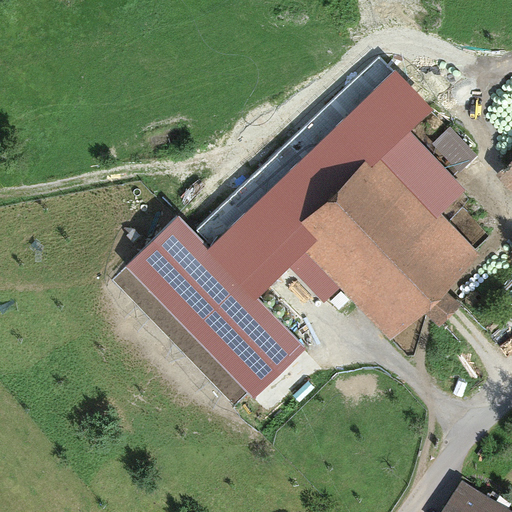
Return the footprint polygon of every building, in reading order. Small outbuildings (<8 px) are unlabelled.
[(408,125),(418,140),(443,124),(433,109),(408,125)] [(433,143),(462,171),(479,154),(451,125),(433,143)] [(378,151),(293,232),(394,338),(479,258),(378,151)] [(511,162),(501,172),(511,183),(511,162)] [(308,347),(181,210),(127,260),(254,397),(308,347)] [(494,511),(462,492),(448,511),(494,511)]
